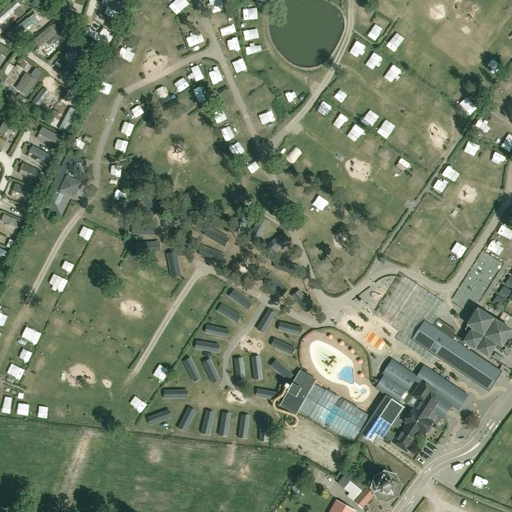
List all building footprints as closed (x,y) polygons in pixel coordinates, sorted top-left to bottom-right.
[(72,0),(65,0),(60,16),(74,20),(73,23),(78,25),(81,16),(68,12),(72,0)] [(113,0),(103,0),(102,4),(108,7),(119,13),(123,15),(130,0),(122,0),(121,4),(113,0)] [(223,9),(225,0),(215,0),(214,6),(223,9)] [(25,12),(15,1),(0,13),(0,23),(0,24),(14,12),(19,18),(25,12)] [(177,16),(186,9),(180,1),(171,8),(177,16)] [(366,4),(363,9),(373,14),(375,10),(366,4)] [(34,42),(39,49),(40,48),(41,48),(44,45),(45,44),(45,43),(48,47),(55,40),(53,37),(56,34),(60,31),(54,25),(34,42)] [(111,30),(116,33),(119,28),(114,25),(111,30)] [(378,26),(370,38),(378,44),(386,32),(378,26)] [(114,36),(104,29),(100,35),(89,27),(85,34),(106,48),(114,36)] [(68,33),(62,39),(65,43),(72,37),(68,33)] [(187,37),(190,46),(200,41),(196,33),(187,37)] [(385,46),(393,52),(400,43),(392,37),(385,46)] [(350,51),(360,56),(367,44),(358,38),(350,51)] [(262,42),(247,46),(250,56),(265,52),(262,42)] [(85,51),(80,46),(75,51),(81,58),(72,67),(77,73),(96,56),(89,48),(85,51)] [(402,56),(400,61),(408,65),(416,52),(406,46),(401,55),(402,56)] [(380,53),(374,61),(382,68),(388,60),(380,53)] [(495,61),(491,73),(500,76),(504,64),(495,61)] [(10,62),(2,71),(8,76),(16,67),(10,62)] [(421,63),(415,70),(423,77),(429,69),(421,63)] [(389,72),(397,78),(403,70),(395,64),(389,72)] [(205,69),(194,73),(197,83),(208,79),(205,69)] [(289,74),(274,81),(279,90),(294,83),(289,74)] [(28,97),(37,84),(31,80),(30,79),(27,76),(25,77),(23,80),(23,81),(17,90),(28,97)] [(415,90),(421,81),(412,76),(407,84),(415,90)] [(102,86),(116,92),(119,85),(105,79),(102,86)] [(420,94),(428,97),(432,88),(423,85),(420,94)] [(331,99),(340,105),(348,92),(339,86),(331,99)] [(300,91),(288,101),(294,108),(306,98),(300,91)] [(442,94),(435,103),(443,110),(450,101),(442,94)] [(474,103),(466,106),(470,114),(478,110),(474,103)] [(368,107),(360,120),(369,125),(377,113),(368,107)] [(446,122),(453,128),(463,114),(455,109),(446,122)] [(193,120),(202,116),(199,111),(191,115),(193,120)] [(6,117),(0,129),(0,134),(4,137),(9,128),(15,131),(18,124),(6,117)] [(388,138),(394,130),(386,124),(380,133),(388,138)] [(485,139),(489,132),(478,124),(473,130),(485,139)] [(204,130),(208,139),(217,135),(212,126),(204,130)] [(230,142),(240,137),(235,128),(225,133),(230,142)] [(400,148),(406,140),(398,134),(392,142),(400,148)] [(81,136),(79,146),(93,149),(95,139),(81,136)] [(467,142),(463,150),(473,154),(476,146),(467,142)] [(220,145),(209,151),(214,160),(225,154),(220,145)] [(247,145),(238,152),(244,160),(253,154),(247,145)] [(387,146),(381,155),(390,161),(396,151),(387,146)] [(421,162),(426,153),(417,148),(411,157),(421,162)] [(44,206),(60,214),(70,195),(74,197),(80,184),(76,182),(85,163),(68,155),(44,206)] [(435,173),(440,164),(431,158),(425,167),(435,173)] [(411,173),(414,163),(405,159),(401,169),(411,173)] [(249,169),(257,164),(254,160),(246,165),(249,169)] [(231,163),(224,170),(231,177),(238,170),(231,163)] [(418,167),(412,177),(422,184),(429,174),(418,167)] [(137,180),(142,172),(135,168),(130,176),(137,180)] [(297,178),(290,168),(281,174),(288,184),(297,178)] [(328,174),(321,185),(329,190),(336,178),(328,174)] [(30,207),(34,190),(16,185),(11,202),(30,207)] [(162,210),(147,191),(139,197),(154,217),(162,210)] [(318,197),(305,210),(311,216),(324,204),(318,197)] [(251,213),(242,209),(233,230),(242,234),(251,213)] [(197,211),(173,215),(175,225),(199,222),(197,211)] [(22,229),(24,223),(3,214),(0,221),(22,229)] [(269,222),(260,217),(248,238),(257,243),(269,222)] [(156,226),(132,224),(132,234),(156,236),(156,226)] [(318,248),(332,235),(323,225),(308,238),(318,248)] [(511,230),(503,225),(498,233),(511,241),(511,240),(511,230)] [(230,238),(208,226),(203,235),(224,248),(230,238)] [(385,248),(390,235),(374,229),(369,242),(385,248)] [(197,242),(176,230),(171,239),(191,251),(195,246),(197,242)] [(289,241),(283,233),(264,247),(269,255),(289,241)] [(488,249),(503,256),(509,245),(493,238),(488,249)] [(160,242),(135,244),(136,254),(160,252),(160,242)] [(225,255),(202,246),(198,255),(221,265),(225,255)] [(364,246),(358,258),(373,266),(380,254),(364,246)] [(7,257),(9,253),(0,248),(0,256),(1,255),(7,257)] [(334,250),(318,257),(323,267),(338,260),(334,250)] [(181,276),(177,252),(167,254),(171,278),(181,276)] [(18,267),(28,271),(32,261),(22,257),(18,267)] [(300,266),(277,259),(274,268),(297,276),(300,266)] [(141,278),(151,285),(159,272),(149,265),(141,278)] [(337,291),(349,279),(339,269),(327,281),(337,291)] [(288,289),(269,274),(263,282),(282,297),(288,289)] [(428,361),(433,355),(411,340),(425,320),(433,326),(437,319),(448,303),(406,275),(379,316),(397,328),(392,336),(428,361)] [(167,276),(161,285),(170,290),(176,282),(167,276)] [(511,293),(506,289),(502,294),(507,298),(511,293)] [(244,308),(249,301),(234,290),(229,297),(244,308)] [(314,307),(299,290),(291,297),(306,314),(314,307)] [(68,300),(75,303),(78,297),(71,294),(68,300)] [(504,302),(499,299),(496,304),(501,307),(504,302)] [(237,314),(221,304),(217,311),(233,321),(237,314)] [(275,314),(269,310),(259,326),(266,330),(275,314)] [(490,358),(495,350),(499,353),(511,331),(478,311),(465,331),(470,334),(465,342),(490,358)] [(433,355),(486,390),(496,376),(499,378),(502,372),(464,346),(465,344),(453,335),(456,331),(437,319),(433,326),(425,320),(411,340),(433,355)] [(280,323),(278,331),(296,335),(298,327),(280,323)] [(225,329),(207,325),(205,333),(223,337),(225,329)] [(98,344),(102,334),(91,330),(88,341),(98,344)] [(269,333),(260,343),(268,350),(277,340),(269,333)] [(102,353),(112,359),(120,344),(110,339),(102,353)] [(214,352),(215,345),(196,341),(195,349),(214,352)] [(278,341),(275,348),(292,356),(295,349),(278,341)] [(117,360),(125,366),(134,353),(126,347),(117,360)] [(497,353),(494,357),(502,362),(505,358),(497,353)] [(190,358),(183,362),(192,378),(199,375),(190,358)] [(203,363),(211,380),(218,376),(210,359),(203,363)] [(260,361),(252,362),(254,381),(262,380),(260,361)] [(383,389),(399,401),(415,377),(393,362),(385,373),(388,375),(387,377),(389,379),(383,389)] [(243,363),(235,363),(237,382),(245,382),(243,363)] [(279,363),(274,369),(289,382),(294,376),(279,363)] [(407,452),(417,436),(420,433),(424,436),(426,433),(428,433),(432,427),(432,425),(437,418),(435,417),(438,412),(442,415),(441,417),(451,403),(457,407),(465,396),(425,369),(418,380),(421,382),(412,396),(420,402),(413,413),(411,412),(404,422),(407,424),(394,443),(407,452)] [(300,372),(281,405),(296,414),(298,412),(353,443),(369,415),(314,384),(316,381),(300,372)] [(281,394),(262,390),(260,398),(279,401),(281,394)] [(183,391),(164,391),(164,399),(183,398),(183,391)] [(385,438),(390,431),(405,408),(386,395),(384,398),(360,434),(374,443),(378,436),(384,440),(385,438)] [(21,415),(32,415),(31,405),(21,405),(21,415)] [(38,407),(38,417),(49,417),(49,407),(38,407)] [(125,425),(133,419),(127,410),(119,416),(125,425)] [(168,419),(165,411),(147,418),(150,425),(168,419)] [(178,429),(185,432),(194,415),(187,412),(178,429)] [(206,415),(201,434),(209,436),(213,417),(206,415)] [(219,436),(227,437),(230,418),(222,417),(219,436)] [(241,419),(239,439),(246,440),(249,420),(241,419)] [(260,442),(268,442),(268,423),(260,423),(260,442)] [(390,431),(385,438),(391,442),(396,435),(390,431)] [(428,461),(432,455),(423,450),(419,456),(428,461)] [(393,492),(395,486),(392,480),(385,478),(379,481),(377,488),(381,494),(387,496),(393,492)] [(469,479),(466,488),(475,492),(479,483),(469,479)] [(369,486),(354,502),(362,509),(376,492),(369,486)] [(354,511),(337,502),(331,511),(354,511)]
